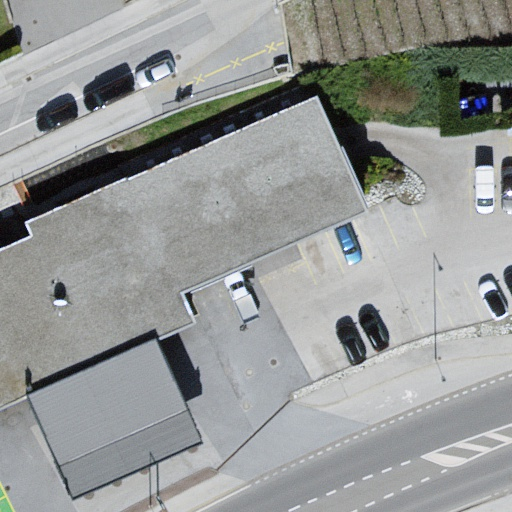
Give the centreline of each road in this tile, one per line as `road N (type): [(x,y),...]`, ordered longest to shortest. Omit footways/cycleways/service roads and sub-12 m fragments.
road 1 (residential): [(0,122),(257,0)]
road 2 (secondary): [(511,422),(255,511)]
road 3 (secondary): [(390,511),(511,452)]
